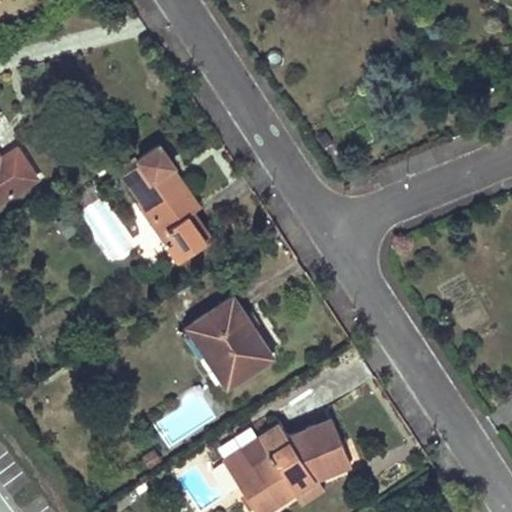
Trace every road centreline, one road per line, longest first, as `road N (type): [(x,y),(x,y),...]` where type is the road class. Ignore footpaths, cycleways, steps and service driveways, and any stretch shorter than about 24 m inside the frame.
road 1 (residential): [(511,509),(327,226)]
road 2 (residential): [(327,226),(179,0)]
road 3 (residential): [(327,226),(511,155)]
